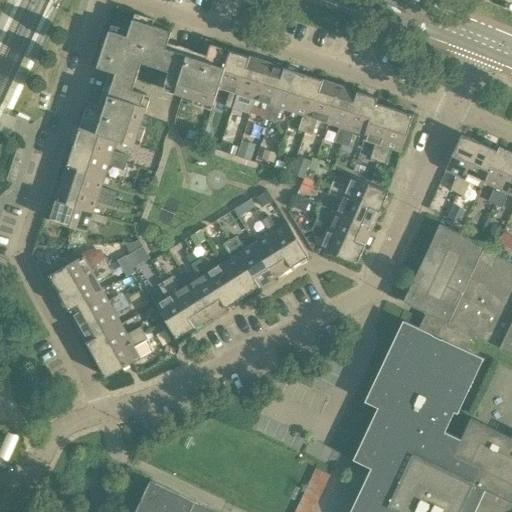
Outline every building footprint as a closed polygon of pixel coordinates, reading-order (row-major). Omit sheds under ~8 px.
[(159,70),(165,50),(171,32),(132,20),(127,37),(109,31),(97,68),(115,74),(136,80),(141,64),(159,70)] [(219,88),(231,51),(211,45),(212,42),(206,40),(201,55),(206,57),(205,62),(165,50),(159,70),(169,73),(165,85),(176,89),(175,93),(213,105),(219,88)] [(232,109),(249,57),(231,51),(219,88),(230,92),(225,107),(232,109)] [(255,100),(267,63),(249,57),(232,109),(239,112),(244,96),(255,100)] [(268,121),(285,69),(267,63),(255,100),(266,103),(261,119),(268,121)] [(292,111),(304,75),(285,69),(268,121),(276,123),(281,108),(292,111)] [(132,91),(136,80),(115,74),(102,114),(98,112),(99,107),(84,102),(82,108),(85,109),(79,129),(116,141),(133,146),(145,108),(141,106),(144,95),(132,91)] [(305,132),(322,80),(304,75),(292,111),(303,115),(298,130),(305,132)] [(328,123),(340,86),(322,80),(305,132),(312,135),(317,119),(328,123)] [(342,144),(359,92),(340,86),(328,123),(340,127),(335,142),(342,144)] [(375,103),(376,103),(377,98),(359,92),(342,144),(349,147),(353,131),(365,135),(375,103)] [(377,161),(394,109),(376,103),(375,103),(365,135),(363,140),(375,143),(370,159),(377,161)] [(413,115),(394,109),(377,161),(384,163),(389,148),(402,152),(413,115)] [(113,152),(116,141),(79,129),(73,147),(126,164),(128,157),(113,152)] [(457,193),(480,143),(461,135),(445,170),(457,175),(450,190),(457,193)] [(497,151),(480,143),(457,193),(464,197),(471,182),(482,187),(484,182),(484,181),(498,151),(497,151)] [(484,182),(495,186),(488,201),(495,204),(511,166),(511,151),(499,146),(497,151),(498,151),(484,181),(484,182)] [(126,164),(73,147),(67,165),(104,177),(108,166),(123,171),(126,164)] [(101,189),(104,177),(67,165),(61,184),(114,200),(116,193),(101,189)] [(511,194),(511,166),(495,204),(501,207),(508,192),(511,194)] [(333,182),(330,188),(380,210),(388,192),(352,176),(347,188),(333,182)] [(114,200),(61,184),(55,202),(93,214),(96,203),(112,207),(114,200)] [(372,228),(380,210),(330,188),(327,195),(341,202),(337,212),(372,228)] [(108,219),(93,214),(55,202),(49,221),(86,233),(90,221),(105,226),(108,219)] [(364,246),(372,228),(337,212),(332,224),(317,217),(314,224),(364,246)] [(263,220),(269,229),(292,267),(309,256),(288,223),(277,230),(269,217),(263,220)] [(356,264),(364,246),(314,224),(311,230),(326,236),(321,249),(356,264)] [(499,252),(440,224),(403,302),(426,313),(419,328),(404,321),(366,402),(379,408),(354,460),(372,468),(351,511),(476,511),(486,490),(511,502),(511,436),(511,437),(471,418),(461,439),(445,432),(455,412),(458,414),(484,359),(466,350),(473,335),(511,353),(511,263),(497,256),(499,252)] [(292,267),(269,229),(262,233),(265,238),(255,244),(276,277),(292,267)] [(511,237),(503,233),(499,242),(511,248),(511,237)] [(276,277),(255,244),(245,250),(237,237),(230,241),(259,288),(276,277)] [(128,243),(132,253),(121,256),(125,270),(151,262),(143,238),(128,243)] [(259,288),(230,241),(224,245),(232,258),(222,264),(243,297),(259,288)] [(59,293),(107,266),(104,260),(90,268),(84,257),(49,276),(59,293)] [(243,297),(222,264),(212,270),(204,257),(198,261),(227,308),(243,297)] [(227,308),(198,261),(192,265),(200,278),(190,284),(211,318),(227,308)] [(68,310),(103,291),(97,281),(111,273),(107,266),(59,293),(68,310)] [(211,318),(190,284),(180,291),(172,278),(165,282),(194,328),(211,318)] [(194,328),(165,282),(159,286),(167,299),(156,306),(177,339),(194,328)] [(78,327),(126,300),(123,294),(109,302),(103,291),(68,310),(78,327)] [(87,345),(122,326),(116,315),(130,307),(126,300),(78,327),(87,345)] [(96,361),(145,334),(142,327),(127,335),(122,326),(87,345),(96,361)] [(149,340),(145,334),(96,361),(106,379),(141,359),(134,348),(149,340)] [(312,511),(331,475),(316,468),(295,511),(312,511)] [(216,511),(148,479),(132,511),(216,511)]
